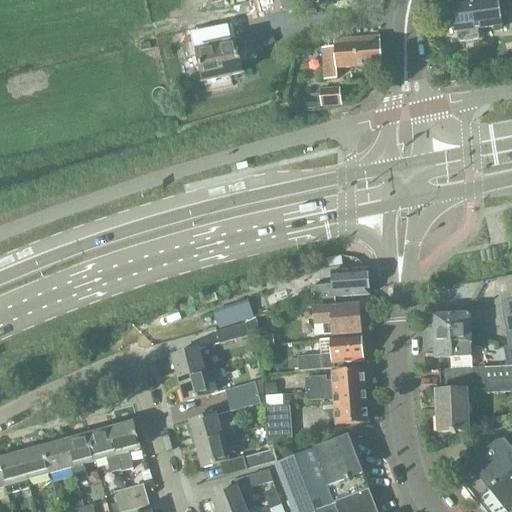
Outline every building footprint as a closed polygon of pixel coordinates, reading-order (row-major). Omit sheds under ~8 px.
[(303,0),(283,0),(285,10),(305,6),(303,0)] [(505,4),(504,0),(464,0),(465,2),(452,4),(455,33),(457,33),(459,43),(478,40),(477,30),(501,27),(498,5),(505,4)] [(194,50),(202,85),(245,75),(237,41),(231,42),(229,34),(214,37),(215,45),(194,50)] [(333,41),(334,48),(322,49),(324,81),(337,80),(336,70),(381,66),(379,38),(333,41)] [(148,44),(138,45),(140,53),(149,51),(148,44)] [(319,91),(320,107),(340,106),(339,90),(319,91)] [(368,270),(334,273),(335,286),(312,287),(313,300),(314,300),(334,298),(370,296),(368,270)] [(258,297),(262,313),(279,309),(276,293),(258,297)] [(334,298),(314,300),(315,315),(320,315),(320,320),(323,320),(324,336),(361,333),(359,308),(335,310),(334,298)] [(486,357),(483,369),(511,366),(511,300),(501,303),(511,355),(488,356),(486,357)] [(250,332),(259,330),(253,301),(214,310),(218,327),(247,320),(250,332)] [(433,317),(435,359),(471,358),(469,316),(433,317)] [(248,337),(245,325),(216,333),(219,345),(248,337)] [(298,359),(298,369),(299,372),(334,369),(333,364),(363,361),(361,338),(319,341),(320,342),(321,356),(297,357),(298,359)] [(172,357),(178,380),(212,371),(212,372),(220,369),(217,359),(202,363),(198,350),(172,357)] [(289,370),(298,369),(298,359),(289,360),(289,370)] [(439,371),(440,386),(485,384),(485,394),(511,392),(511,367),(483,369),(439,371)] [(212,371),(178,380),(184,404),(211,396),(208,384),(223,380),(220,369),(212,372),(212,371)] [(328,392),(329,400),(366,397),(364,371),(332,374),(332,381),(326,382),(326,377),(305,379),(306,394),(307,394),(308,401),(322,400),(321,392),(328,392)] [(277,394),(276,377),(264,378),(265,395),(277,394)] [(229,402),(257,394),(264,392),(264,381),(226,392),(229,402)] [(466,391),(440,392),(437,392),(438,433),(468,432),(466,391)] [(257,394),(229,402),(232,413),(260,405),(257,394)] [(266,410),(268,443),(292,442),(290,409),(288,397),(265,399),(266,410)] [(366,397),(329,400),(329,401),(334,401),(336,426),(368,423),(366,397)] [(194,435),(197,446),(238,434),(235,423),(221,427),(217,415),(191,423),(191,425),(187,426),(190,436),(194,435)] [(133,422),(110,429),(122,472),(133,469),(128,453),(141,450),(133,422)] [(110,429),(88,435),(95,462),(108,458),(113,474),(122,472),(110,429)] [(238,434),(197,446),(204,469),(230,461),(227,450),(241,446),(238,434)] [(65,441),(73,468),(76,482),(88,479),(84,465),(95,462),(88,435),(65,441)] [(377,511),(348,437),(323,446),(275,465),(292,511),(377,511)] [(65,441),(42,448),(50,475),(73,468),(65,441)] [(455,476),(477,503),(511,474),(511,450),(504,441),(496,444),(455,476)] [(42,448),(20,454),(28,481),(50,475),(42,448)] [(244,459),(247,471),(277,463),(273,448),(269,448),(270,452),(244,459)] [(0,459),(0,471),(4,488),(7,495),(30,489),(28,481),(20,454),(0,459)] [(249,477),(252,488),(273,483),(270,472),(249,477)] [(511,511),(511,474),(477,503),(484,511),(511,511)] [(113,494),(116,504),(146,496),(143,485),(113,494)] [(211,499),(216,511),(241,511),(246,510),(238,488),(211,499)] [(264,494),(267,502),(278,498),(275,490),(264,494)] [(146,496),(116,504),(118,511),(127,511),(149,506),(146,496)] [(278,498),(267,502),(271,510),(282,506),(278,498)]
